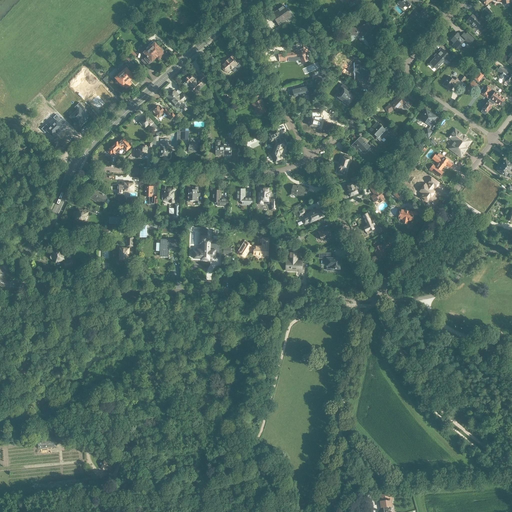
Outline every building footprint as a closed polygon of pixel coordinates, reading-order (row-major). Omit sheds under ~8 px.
[(400,0),(398,3),(403,8),(406,5),(408,8),(412,4),(407,0),(400,0)] [(279,13),(273,17),(280,26),(286,21),(285,20),(291,16),(284,5),(277,10),(279,13)] [(428,12),(424,9),(419,14),(418,13),(418,12),(415,10),(408,17),(411,19),(413,17),(419,22),(420,21),(423,24),(428,18),(425,15),(428,12)] [(479,20),(473,15),(467,21),(474,27),(475,26),(479,30),(480,28),(483,31),(486,27),(484,26),(488,22),(482,16),(479,20)] [(370,46),(376,43),(369,28),(370,28),(368,23),(359,28),(359,29),(350,28),(350,35),(365,36),(370,46)] [(474,37),(468,32),(467,34),(465,32),(461,37),(457,34),(452,40),(454,42),(451,45),(456,49),(458,46),(464,40),(468,43),(470,45),(476,39),(474,37)] [(312,45),(311,40),(301,42),(301,46),(302,46),(303,49),(296,52),(297,53),(278,55),(279,61),(288,60),(288,58),(299,57),(302,63),(309,60),(307,55),(309,54),(305,45),(312,45)] [(162,51),(155,44),(150,48),(149,49),(157,57),(159,56),(160,58),(164,54),(162,52),(162,51)] [(147,45),(141,50),(146,56),(142,60),(147,65),(148,64),(149,64),(157,57),(149,49),(150,48),(147,45)] [(450,62),(453,59),(441,48),(437,53),(438,54),(430,63),(430,62),(429,64),(430,64),(431,63),(437,69),(446,59),(450,62)] [(488,60),(494,64),(497,59),(491,55),(488,60)] [(228,73),(242,60),(239,58),(236,60),(233,56),(221,66),(223,68),(222,68),(223,69),(224,71),(224,70),(225,71),(226,71),(228,73)] [(361,81),(368,72),(367,70),(369,67),(360,60),(355,66),(354,65),(355,64),(353,62),(351,64),(354,67),(351,71),(361,75),(358,78),(361,81)] [(129,81),(134,77),(126,69),(129,66),(126,63),(119,70),(129,81)] [(501,67),(498,71),(502,74),(501,75),(502,78),(506,81),(504,83),(505,84),(507,85),(509,83),(509,84),(511,79),(511,74),(510,73),(510,74),(508,73),(508,72),(501,67)] [(129,81),(119,70),(112,76),(115,79),(116,78),(123,86),(124,86),(126,88),(130,85),(129,83),(129,82),(129,81)] [(188,77),(185,80),(186,82),(184,84),(187,88),(190,85),(192,88),(192,89),(193,90),(194,91),(195,91),(198,88),(199,89),(203,85),(202,84),(203,84),(201,81),(203,79),(204,79),(208,75),(204,71),(199,75),(202,77),(198,81),(192,75),(192,76),(191,75),(191,76),(190,75),(188,76),(188,77)] [(485,75),(479,71),(474,78),(479,82),(485,75)] [(444,84),(451,89),(458,79),(455,77),(454,80),(449,76),(444,84)] [(113,95),(102,84),(97,88),(99,89),(93,95),(95,98),(92,101),(98,106),(99,105),(104,110),(109,105),(107,104),(112,100),(110,98),(113,95)] [(348,88),(342,84),(339,90),(342,92),(338,97),(349,105),(355,97),(347,91),(348,88)] [(314,94),(312,86),(307,87),(306,88),(306,87),(299,89),(299,88),(297,89),(292,90),(294,97),(308,93),(308,95),(314,94)] [(493,104),(495,102),(500,105),(505,99),(499,95),(499,94),(497,92),(495,92),(493,94),(490,91),(492,89),(489,87),(487,86),(485,88),(488,91),(486,94),(491,97),(490,98),(493,101),(492,103),(493,104)] [(485,88),(481,94),(489,100),(482,109),(483,109),(481,112),(485,115),(487,112),(487,113),(493,104),(492,103),(493,101),(490,98),(491,97),(486,94),(488,91),(485,88)] [(174,90),(168,97),(178,108),(179,106),(181,108),(182,108),(185,106),(185,105),(183,103),(184,102),(184,101),(188,98),(183,93),(179,96),(174,90)] [(260,115),(267,111),(263,104),(264,104),(260,97),(261,97),(259,93),(254,96),(256,99),(258,98),(260,101),(252,104),(254,108),(255,107),(257,111),(258,111),(260,115)] [(403,96),(401,94),(391,105),(385,108),(387,112),(394,108),(397,111),(403,104),(408,108),(412,104),(403,96)] [(76,108),(68,115),(77,125),(87,117),(85,114),(87,112),(76,101),(73,103),(76,108)] [(158,106),(152,111),(155,114),(158,118),(164,112),(170,119),(174,115),(172,113),(171,114),(165,108),(163,109),(161,107),(160,108),(158,106)] [(437,117),(426,110),(424,113),(423,112),(420,118),(431,126),(437,117)] [(321,128),(322,123),(321,123),(322,122),(321,122),(321,121),(319,120),(318,120),(318,112),(311,111),(311,118),(313,119),(311,125),(321,128)] [(53,112),(36,132),(40,136),(42,133),(50,141),(60,130),(53,123),(58,117),(53,112)] [(157,127),(153,123),(147,116),(139,123),(142,125),(143,124),(145,127),(149,124),(154,130),(157,127)] [(379,126),(376,123),(373,127),(370,130),(377,137),(376,138),(379,141),(388,132),(394,138),(398,133),(388,125),(385,129),(380,125),(379,126)] [(269,134),(268,135),(271,142),(274,141),(276,144),(273,153),(271,154),(275,161),(276,161),(280,159),(279,156),(280,153),(281,154),(282,149),(281,149),(282,146),(285,145),(283,139),(281,140),(280,137),(281,137),(277,130),(270,134),(270,133),(269,134)] [(454,133),(450,138),(455,141),(449,149),(455,153),(457,150),(462,154),(467,148),(466,148),(471,141),(466,137),(466,138),(463,136),(464,135),(458,131),(455,134),(454,133)] [(370,147),(360,137),(352,145),(356,150),(358,148),(363,153),(367,149),(369,151),(371,149),(376,153),(376,152),(378,154),(382,150),(377,146),(376,147),(373,144),(370,147)] [(197,139),(189,139),(189,152),(193,152),(193,153),(196,153),(196,152),(197,152),(197,139)] [(224,145),(224,155),(232,155),(232,149),(236,149),(236,140),(229,139),(229,144),(224,144),(224,145)] [(128,149),(131,146),(125,140),(123,142),(128,149)] [(161,140),(160,156),(167,156),(169,156),(169,153),(167,153),(168,140),(161,140)] [(219,140),(217,140),(216,141),(216,154),(224,155),(224,145),(220,145),(220,142),(219,140)] [(116,153),(124,146),(122,143),(120,145),(118,142),(110,149),(108,151),(108,152),(110,153),(111,153),(114,151),(116,153)] [(147,154),(147,146),(145,146),(145,145),(141,145),(141,149),(137,149),(136,157),(143,158),(143,154),(145,154),(145,153),(147,154)] [(433,164),(430,169),(439,176),(443,172),(440,170),(445,164),(446,164),(450,167),(452,164),(448,161),(448,160),(439,153),(437,155),(435,154),(432,159),(438,163),(435,166),(433,164)] [(340,163),(340,164),(338,171),(342,172),(343,170),(346,171),(349,159),(349,156),(344,155),(344,157),(343,157),(341,163),(340,163)] [(508,171),(511,166),(511,165),(505,160),(501,166),(508,171)] [(501,166),(497,170),(505,176),(506,174),(507,175),(509,172),(508,171),(501,166)] [(356,177),(351,179),(350,179),(352,183),(346,185),(347,187),(345,187),(348,195),(349,195),(350,196),(358,193),(354,185),(359,183),(356,177)] [(439,183),(432,178),(429,183),(430,183),(428,186),(426,185),(423,189),(426,191),(421,197),(426,201),(429,197),(430,198),(435,191),(432,189),(434,187),(435,188),(439,183)] [(379,191),(374,183),(373,180),(367,183),(374,194),(371,196),(375,202),(378,200),(380,203),(386,200),(380,190),(379,191)] [(137,191),(137,189),(137,186),(134,186),(134,183),(124,183),(124,191),(131,191),(131,202),(139,202),(139,193),(136,193),(136,191),(137,191)] [(308,191),(309,188),(301,186),(301,187),(293,185),(291,194),(303,197),(305,191),(308,191)] [(157,203),(157,196),(152,196),(152,186),(145,186),(145,196),(150,196),(150,199),(152,199),(152,203),(157,203)] [(165,186),(163,189),(165,191),(165,194),(163,195),(163,199),(164,200),(170,200),(170,202),(174,203),(174,191),(176,190),(174,187),(172,189),(167,188),(165,186)] [(198,189),(198,187),(193,187),(193,189),(189,189),(189,200),(197,200),(197,203),(200,203),(203,203),(203,199),(200,199),(200,194),(197,194),(197,189),(198,189)] [(268,188),(261,188),(261,193),(258,193),(258,196),(256,195),(256,201),(258,201),(258,204),(263,204),(263,202),(270,202),(270,196),(269,196),(269,193),(268,193),(268,188)] [(253,197),(245,197),(245,189),(237,189),(237,200),(245,200),(245,204),(253,204),(253,197)] [(403,193),(396,189),(392,194),(398,199),(403,193)] [(109,197),(95,190),(91,198),(95,200),(94,201),(104,206),(109,197)] [(228,206),(228,199),(221,199),(221,190),(213,190),(213,202),(218,202),(218,206),(228,206)] [(80,226),(82,227),(85,220),(87,220),(89,215),(87,215),(89,210),(87,209),(86,211),(79,208),(78,211),(76,211),(74,211),(73,214),(74,216),(76,216),(74,220),(81,223),(80,226)] [(303,208),(297,211),(299,216),(301,215),(302,217),(302,218),(304,224),(310,221),(310,222),(322,216),(322,215),(322,214),(321,210),(320,211),(319,209),(315,211),(315,210),(310,212),(311,213),(307,215),(306,216),(304,213),(305,213),(303,208)] [(400,209),(398,218),(403,219),(402,223),(408,224),(408,220),(413,221),(414,214),(417,215),(418,211),(418,212),(409,211),(409,210),(406,209),(406,210),(400,209)] [(371,221),(367,213),(363,215),(367,225),(364,227),(365,231),(366,231),(368,234),(371,233),(371,232),(375,230),(372,224),(375,223),(373,220),(371,221)] [(327,238),(327,239),(333,237),(329,229),(324,232),(323,229),(318,231),(322,240),(327,238)] [(281,230),(278,234),(284,240),(288,236),(281,230)] [(116,252),(116,255),(118,256),(119,256),(119,260),(127,260),(126,262),(129,262),(129,256),(133,257),(133,251),(129,251),(130,245),(133,246),(133,237),(127,237),(127,248),(120,247),(120,251),(118,251),(116,252)] [(200,252),(194,252),(194,258),(205,259),(205,257),(215,258),(215,252),(208,251),(208,237),(199,237),(200,252)] [(375,243),(372,244),(374,248),(378,257),(385,254),(385,253),(394,241),(388,237),(382,245),(381,245),(377,247),(375,243)] [(268,255),(268,239),(263,238),(262,247),(251,246),(250,246),(245,243),(239,252),(245,255),(249,248),(254,249),(254,254),(268,255)] [(160,239),(160,256),(168,256),(168,255),(169,255),(169,248),(178,248),(178,240),(170,240),(170,239),(160,239)] [(61,250),(60,246),(57,247),(58,249),(51,251),(53,254),(51,255),(50,257),(51,259),(53,260),(54,260),(55,263),(62,260),(65,268),(73,265),(71,259),(65,261),(63,256),(67,255),(65,249),(61,250)] [(290,249),(289,270),(302,271),(302,263),(297,263),(297,249),(290,249)] [(322,253),(322,258),(327,258),(327,266),(332,266),(332,268),(335,268),(335,269),(336,269),(336,268),(340,269),(340,264),(340,263),(341,263),(341,259),(336,258),(334,258),(333,258),(333,253),(322,253)] [(109,471),(113,462),(105,459),(101,468),(102,468),(102,469),(104,469),(109,471)] [(118,477),(122,468),(117,466),(113,475),(118,477)] [(392,511),(390,510),(391,509),(391,507),(390,506),(392,505),(391,499),(390,499),(389,499),(388,499),(388,500),(386,500),(385,497),(387,497),(387,494),(385,494),(378,495),(379,501),(382,501),(384,511),(392,511)]
